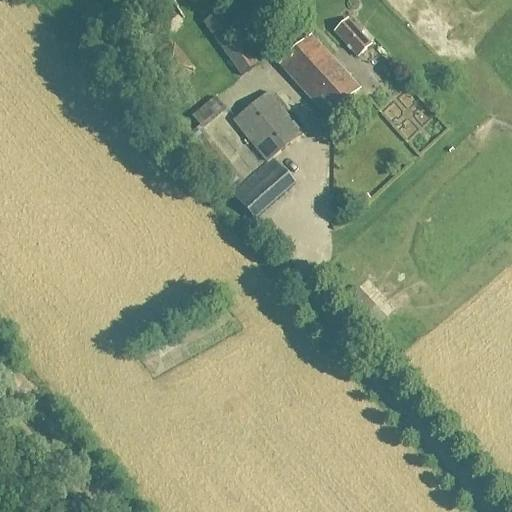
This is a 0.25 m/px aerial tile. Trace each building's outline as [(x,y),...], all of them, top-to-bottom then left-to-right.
[(241,78),(258,65),(221,13),(203,25),(241,78)] [(358,60),(372,46),(349,21),(334,34),(358,60)] [(328,120),(359,91),(311,38),(280,67),(328,120)] [(268,164),(303,137),(269,94),(234,122),(268,164)] [(231,194),(244,183),(203,132),(226,113),(215,100),(192,118),(200,128),(186,139),(231,194)] [(244,183),(231,194),(255,222),(296,185),(273,160),(268,164),(244,183)]
